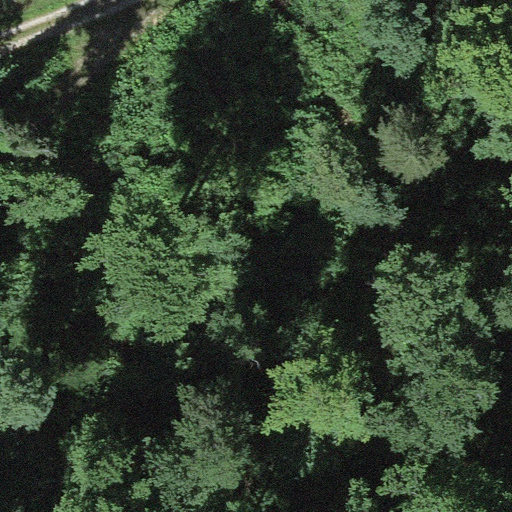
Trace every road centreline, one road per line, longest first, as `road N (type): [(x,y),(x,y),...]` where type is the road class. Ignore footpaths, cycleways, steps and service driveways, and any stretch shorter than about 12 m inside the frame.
road 1 (track): [(144,0),(0,150)]
road 2 (track): [(125,0),(0,49)]
